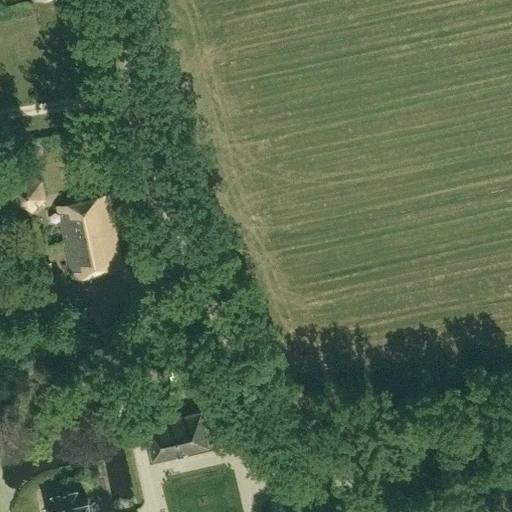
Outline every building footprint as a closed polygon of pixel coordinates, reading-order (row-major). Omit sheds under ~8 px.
[(45,196),(42,182),(24,172),(11,184),(14,203),(33,209),(45,196)] [(108,194),(58,205),(73,276),(123,265),(108,194)] [(37,285),(54,281),(51,260),(34,264),(37,285)] [(203,381),(210,366),(190,357),(182,372),(203,381)] [(201,408),(145,422),(153,456),(209,443),(201,408)] [(52,505),(52,511),(91,511),(89,497),(82,499),(79,486),(50,492),(52,505)]
